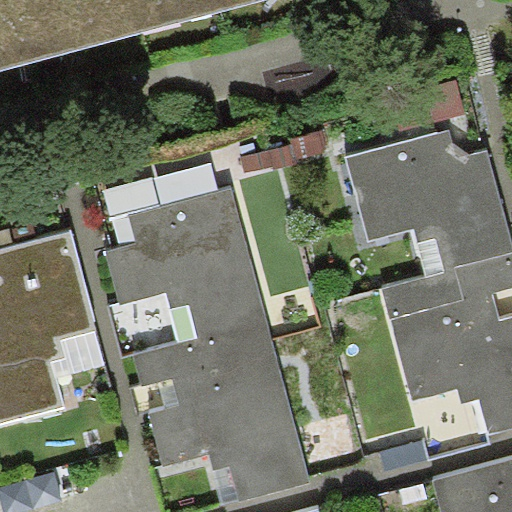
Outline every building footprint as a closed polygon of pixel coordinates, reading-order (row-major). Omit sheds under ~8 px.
[(0,0),(0,72),(274,0),(0,0)] [(389,97),(398,130),(465,113),(457,80),(389,97)] [(450,128),(347,156),(369,239),(413,227),(425,274),(381,286),(412,401),(458,388),(462,403),(480,398),(489,435),(511,429),(511,240),(487,148),(471,153),(455,143),(450,128)] [(232,186),(129,213),(136,240),(105,249),(120,304),(166,291),(180,340),(133,353),(142,386),(172,378),(179,401),(148,410),(163,465),(209,453),(223,505),(312,481),(232,186)] [(98,328),(71,231),(0,250),(0,423),(63,406),(51,363),(67,358),(62,338),(98,328)] [(511,511),(511,457),(433,479),(442,511),(511,511)]
